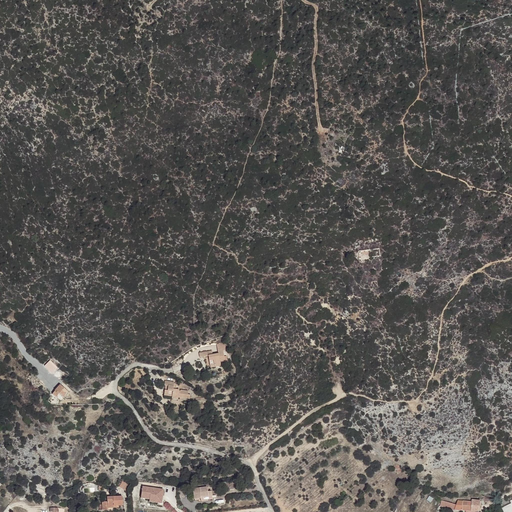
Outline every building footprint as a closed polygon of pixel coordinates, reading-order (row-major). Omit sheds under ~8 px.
[(199,353),(200,357),(208,356),(210,365),(214,364),(214,367),(221,366),(220,363),(225,362),(223,350),(226,351),(225,343),(217,344),(218,354),(217,354),(217,356),(213,357),(212,355),(212,351),(199,353)] [(57,362),(50,356),(44,362),(52,368),(57,362)] [(165,381),(164,385),(165,385),(168,386),(167,391),(165,390),(164,395),(172,396),(172,398),(178,399),(178,397),(190,399),(190,395),(188,395),(188,391),(180,390),(180,391),(179,391),(179,390),(176,390),(173,389),(174,383),(174,382),(165,381)] [(55,391),(52,394),(56,397),(59,394),(63,398),(68,392),(60,385),(55,391)] [(124,480),(120,486),(126,490),(129,484),(124,480)] [(159,489),(142,486),(141,498),(149,499),(149,501),(158,502),(159,489)] [(192,489),(194,499),(200,499),(201,501),(212,499),(211,491),(208,492),(207,487),(192,489)] [(107,497),(107,508),(114,508),(114,506),(119,506),(123,506),(122,497),(107,497)] [(511,511),(511,499),(509,500),(510,503),(501,507),(503,511),(511,511)] [(479,511),(480,501),(472,500),(472,502),(463,502),(457,501),(454,510),(466,511),(465,511),(474,511),(475,511),(479,511)]
